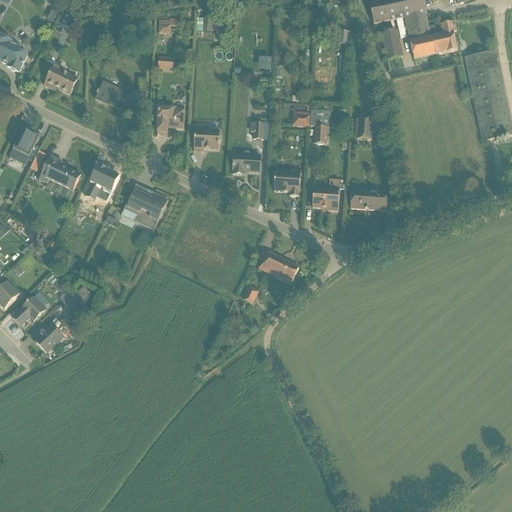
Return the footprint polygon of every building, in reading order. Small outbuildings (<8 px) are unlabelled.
[(423,0),(371,0),(376,26),(407,20),(411,39),(430,36),(423,0)] [(225,36),(225,22),(205,22),(205,36),(225,36)] [(414,61),(459,54),(454,22),(442,24),(443,34),(430,36),(411,39),(414,61)] [(168,38),(180,38),(180,29),(168,29),(168,38)] [(397,32),(381,35),(387,62),(403,59),(397,32)] [(0,65),(21,75),(33,50),(0,34),(0,65)] [(511,136),(496,52),(465,58),(481,143),(511,136)] [(168,74),(184,74),(184,61),(168,62),(168,74)] [(45,86),(70,98),(79,79),(55,67),(45,86)] [(96,100),(131,116),(139,99),(104,83),(96,100)] [(185,130),(186,109),(161,108),(159,136),(170,136),(171,130),(185,130)] [(338,116),(320,114),(319,130),(337,131),(338,116)] [(301,115),(301,129),(317,129),(317,115),(301,115)] [(363,123),(363,144),(379,144),(379,123),(363,123)] [(274,126),(260,127),(260,146),(275,146),(274,126)] [(196,151),(222,153),(223,131),(197,129),(196,151)] [(323,131),(322,149),(335,149),(336,132),(323,131)] [(11,159),(27,167),(41,140),(25,132),(11,159)] [(233,175),(261,176),(262,157),(234,156),(233,175)] [(41,178),(73,195),(82,177),(50,161),(41,178)] [(275,192),(302,194),(303,173),(276,171),(275,192)] [(122,218),(154,233),(169,203),(137,187),(122,218)] [(315,210),(341,211),(341,190),(316,189),(315,210)] [(353,211),(389,214),(391,192),(354,189),(353,211)] [(113,227),(125,231),(127,224),(115,220),(113,227)] [(1,233),(6,239),(12,235),(7,228),(1,233)] [(266,256),(258,272),(290,287),(298,271),(266,256)] [(0,292),(0,306),(5,311),(21,295),(9,283),(0,292)] [(259,292),(249,287),(242,301),(252,306),(259,292)] [(83,296),(92,305),(100,297),(91,288),(83,296)] [(72,304),(80,298),(76,293),(68,299),(72,304)] [(37,326),(50,313),(35,298),(13,320),(22,329),(31,320),(37,326)] [(66,318),(70,324),(80,316),(76,310),(66,318)] [(49,357),(66,340),(53,327),(36,344),(49,357)] [(72,330),(68,336),(75,342),(80,336),(72,330)]
